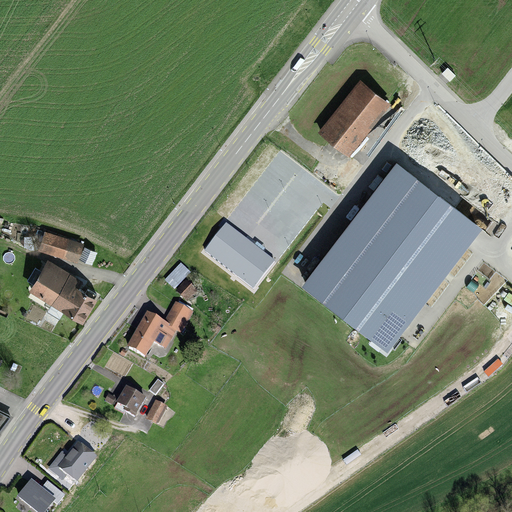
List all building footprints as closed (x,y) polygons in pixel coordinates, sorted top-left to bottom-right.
[(366,69),(319,130),(348,153),(395,91),(366,69)] [(494,213),(408,151),(310,274),(402,338),(494,213)] [(276,260),(226,222),(204,250),(254,288),(276,260)] [(68,239),(45,232),(40,249),(62,257),(64,251),(77,256),(81,248),(68,239)] [(32,280),(28,287),(82,317),(94,296),(77,287),(82,279),(45,258),(42,263),(38,261),(28,278),(32,280)] [(147,315),(128,344),(144,354),(153,341),(160,345),(170,330),(147,315)] [(125,388),(116,402),(135,413),(144,400),(125,388)] [(157,404),(148,418),(157,424),(167,410),(157,404)] [(99,455),(76,440),(58,468),(81,483),(99,455)] [(41,491),(30,484),(20,499),(39,511),(46,511),(54,502),(59,505),(65,495),(47,483),(41,491)]
